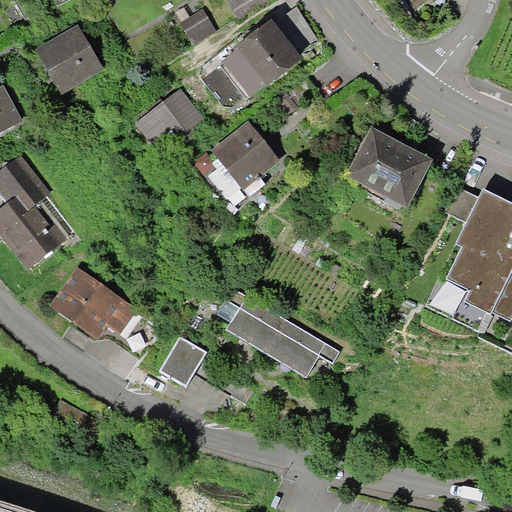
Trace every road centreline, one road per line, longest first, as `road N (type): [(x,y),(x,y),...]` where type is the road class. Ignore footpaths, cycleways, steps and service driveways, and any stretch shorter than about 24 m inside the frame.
road 1 (residential): [(0,306),(95,381),(186,429),(511,503)]
road 2 (secondary): [(338,0),(382,57),(434,95)]
